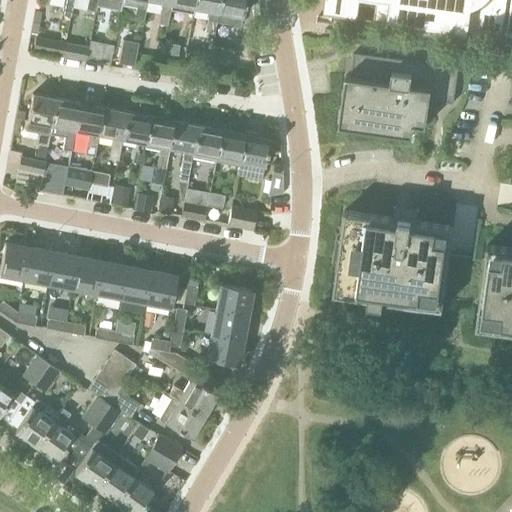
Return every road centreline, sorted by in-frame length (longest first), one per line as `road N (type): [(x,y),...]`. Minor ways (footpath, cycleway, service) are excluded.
road 1 (residential): [(292,262),(0,204)]
road 2 (residential): [(296,112),(12,62)]
road 3 (residential): [(190,511),(254,401),(280,333),(292,262)]
road 4 (residential): [(292,262),(296,112)]
